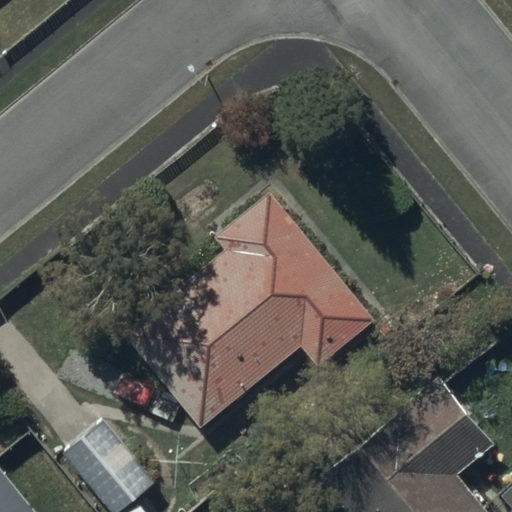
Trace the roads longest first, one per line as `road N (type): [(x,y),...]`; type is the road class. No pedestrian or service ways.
road 1 (residential): [(211,0),(0,176)]
road 2 (residential): [(412,0),(511,118)]
